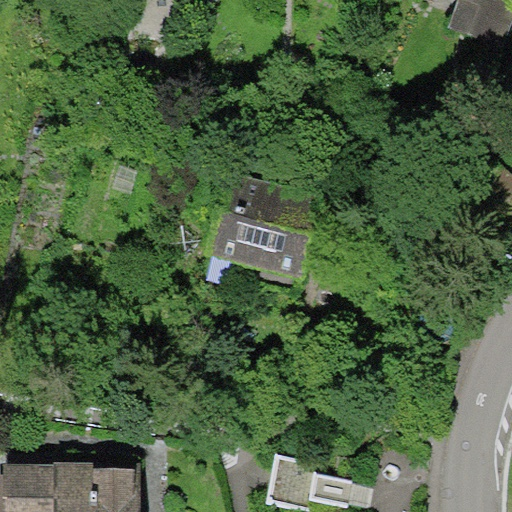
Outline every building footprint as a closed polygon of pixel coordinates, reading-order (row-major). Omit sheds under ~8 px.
[(511,39),(511,0),(441,0),(457,6),(447,34),(506,56),(511,39)] [(511,65),(496,86),(511,97),(511,65)] [(511,243),(511,167),(485,145),(442,196),(507,250),(511,243)] [(330,205),(235,181),(211,278),(306,302),(330,205)] [(318,465),(276,457),(268,505),(307,511),(310,511),(312,504),(347,510),(347,506),(370,510),(373,490),(351,486),(351,482),(316,476),(318,465)] [(137,511),(136,472),(9,475),(10,511),(137,511)]
